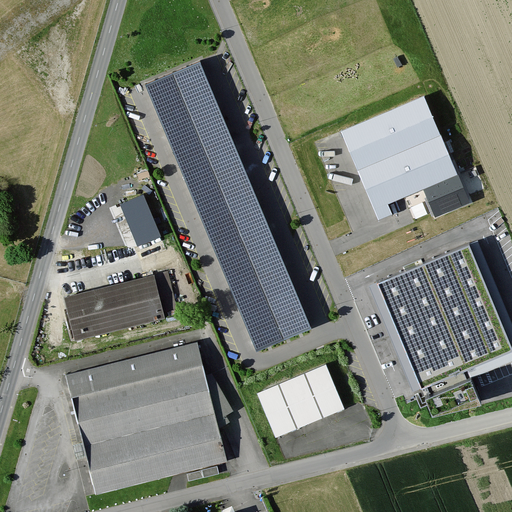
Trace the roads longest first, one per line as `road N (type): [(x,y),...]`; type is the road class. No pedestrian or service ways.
road 1 (residential): [(407,441),(219,0)]
road 2 (tertiary): [(0,408),(118,0)]
road 3 (unknown): [(52,379),(175,335),(206,333)]
